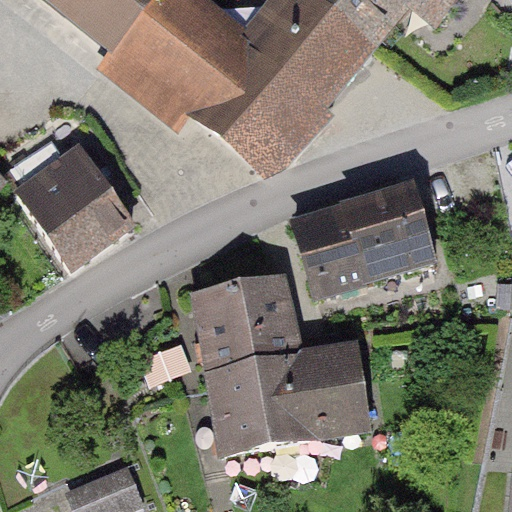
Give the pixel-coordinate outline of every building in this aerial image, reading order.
[(460,0),(286,0),(246,48),(185,0),(48,0),(117,55),(265,174),(412,4),(440,26),(460,0)] [(74,277),(135,232),(98,179),(107,172),(95,153),(66,171),(54,154),(20,174),(31,192),(22,199),(74,277)] [(416,197),(298,229),(318,301),(369,287),(365,273),(432,254),(416,197)] [(281,286),(201,300),(230,461),(370,437),(358,357),(301,364),(297,332),(281,286)] [(129,511),(143,506),(129,474),(73,498),(79,511),(129,511)]
